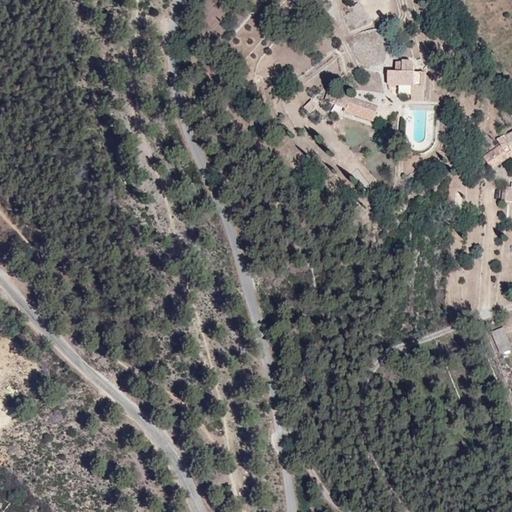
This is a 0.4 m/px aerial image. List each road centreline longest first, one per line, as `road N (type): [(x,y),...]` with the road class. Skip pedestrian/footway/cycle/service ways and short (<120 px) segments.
road 1 (unclassified): [(185,0),(167,41),(167,83),(258,320),(280,399),(295,511)]
road 2 (track): [(242,511),(223,421),(120,103),(115,71),(135,0)]
road 3 (unclassified): [(203,511),(139,420),(43,329),(0,275)]
